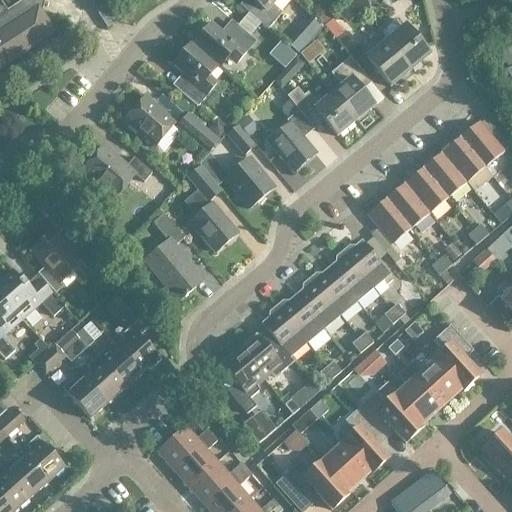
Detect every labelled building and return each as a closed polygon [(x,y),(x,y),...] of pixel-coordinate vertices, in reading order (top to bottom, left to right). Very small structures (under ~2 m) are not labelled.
[(0,0),(0,68),(54,34),(38,8),(39,0),(0,0)] [(205,0),(202,4),(218,15),(224,6),(214,0),(205,0)] [(250,0),(255,4),(247,14),(267,31),(281,15),(271,6),(275,0),(250,0)] [(352,0),(359,13),(369,7),(365,0),(352,0)] [(337,7),(324,16),(332,27),(345,18),(337,7)] [(217,68),(218,69),(227,60),(236,67),(256,43),(236,27),(226,38),(210,25),(193,45),(192,46),(217,68)] [(386,43),(409,72),(429,56),(405,27),(386,43)] [(350,58),(354,64),(365,55),(347,33),(336,42),(350,58)] [(409,72),(386,43),(366,59),(390,88),(409,72)] [(209,77),(217,68),(192,46),(193,45),(191,44),(172,65),(183,74),(172,87),(197,108),(218,84),(209,77)] [(511,46),(500,53),(502,56),(509,70),(511,68),(511,46)] [(341,88),(332,95),(355,122),(373,107),(358,88),(368,80),(354,64),(330,74),(341,88)] [(355,122),(332,95),(323,103),(319,97),(314,101),(307,94),(303,97),(297,89),(287,98),(311,127),(321,119),(336,138),(355,122)] [(123,123),(154,149),(175,124),(145,98),(123,123)] [(219,142),(218,142),(187,116),(176,129),(207,156),(219,142)] [(460,139),(484,169),(503,153),(479,124),(460,139)] [(268,143),(293,174),(315,155),(290,125),(268,143)] [(254,148),(237,127),(226,136),(243,157),(254,148)] [(441,155),(466,185),(484,169),(460,139),(441,155)] [(133,159),(126,168),(102,148),(81,172),(114,201),(135,176),(144,184),(152,175),(133,159)] [(423,170),(447,200),(466,185),(441,155),(423,170)] [(215,164),(209,156),(199,167),(204,173),(215,164)] [(273,190),(249,160),(224,181),(249,210),(273,190)] [(219,194),(199,169),(188,178),(208,203),(219,194)] [(404,185),(429,215),(447,200),(423,170),(404,185)] [(505,206),(511,200),(511,186),(510,183),(496,195),(505,206)] [(386,201),(411,230),(429,215),(404,185),(386,201)] [(411,230),(386,201),(367,216),(391,246),(411,230)] [(190,223),(215,254),(237,235),(212,205),(190,223)] [(144,262),(178,303),(203,282),(174,247),(184,239),(163,215),(152,224),(167,243),(144,262)] [(474,215),(462,223),(469,234),(481,226),(474,215)] [(488,236),(481,226),(468,237),(475,247),(488,236)] [(511,245),(511,227),(503,236),(511,245)] [(85,246),(74,255),(55,234),(46,241),(41,241),(41,246),(32,254),(44,268),(37,275),(52,291),(55,295),(63,288),(59,284),(81,265),(89,274),(98,266),(85,246)] [(511,246),(502,236),(486,251),(495,261),(511,246)] [(349,247),(342,252),(364,279),(374,291),(391,277),(364,244),(356,250),(354,247),(349,247)] [(364,279),(342,252),(335,258),(335,263),(337,266),(330,272),(347,293),(358,305),(374,291),(364,279)] [(438,277),(452,266),(444,257),(431,268),(438,277)] [(0,282),(0,296),(22,321),(41,304),(53,318),(64,308),(40,281),(29,291),(12,271),(0,282)] [(316,274),(309,280),(341,319),(358,305),(347,293),(330,272),(323,277),(321,275),(316,274)] [(341,319),(309,280),(302,286),(301,291),(304,293),(297,299),(314,320),(324,332),(341,319)] [(511,288),(500,299),(498,297),(489,305),(507,326),(511,321),(511,288)] [(0,356),(4,361),(15,352),(3,338),(22,321),(0,296),(0,356)] [(127,307),(119,298),(113,304),(121,313),(127,307)] [(282,302),(276,307),(308,346),(324,332),(314,320),(297,299),(290,305),(288,302),(282,302)] [(405,315),(397,305),(384,316),(392,326),(405,315)] [(291,360),(291,359),(308,346),(276,307),(269,313),(268,318),(271,321),(263,327),(282,350),(291,360)] [(124,341),(117,348),(141,375),(147,370),(149,372),(161,362),(140,338),(146,332),(137,322),(121,336),(124,341)] [(458,393),(458,394),(459,395),(479,377),(459,355),(467,347),(450,327),(433,343),(439,350),(428,360),(429,361),(458,393)] [(93,343),(82,330),(75,336),(87,349),(93,343)] [(78,341),(71,333),(56,346),(63,355),(78,341)] [(246,348),(240,353),(264,381),(269,376),(274,381),(295,363),(291,359),(291,360),(282,350),(274,357),(256,335),(244,345),(246,348)] [(363,336),(350,347),(358,357),(371,346),(363,336)] [(394,357),(403,349),(396,341),(387,350),(394,357)] [(55,347),(34,365),(45,377),(65,359),(55,347)] [(141,375),(117,348),(110,354),(105,351),(96,359),(124,390),(141,375)] [(374,352),(353,371),(360,379),(360,378),(373,377),(386,365),(374,352)] [(264,381),(240,353),(234,358),(232,355),(220,365),(238,387),(229,394),(247,415),(256,407),(250,400),(261,391),(258,386),(264,381)] [(321,372),(333,362),(326,353),(313,364),(321,372)] [(89,372),(83,378),(107,405),(124,390),(96,359),(87,367),(89,372)] [(413,362),(405,370),(440,409),(458,394),(458,393),(429,361),(420,369),(413,362)] [(331,364),(318,375),(326,385),(339,374),(331,364)] [(407,388),(398,396),(397,396),(423,425),(440,409),(405,370),(397,377),(407,388)] [(107,405),(83,378),(76,384),(71,381),(61,390),(90,421),(107,405)] [(397,396),(398,396),(387,384),(358,410),(376,430),(385,422),(405,445),(425,427),(423,425),(397,396)] [(42,398),(22,414),(31,425),(50,409),(42,398)] [(290,403),(284,408),(292,418),(298,412),(290,403)] [(351,436),(341,445),(340,446),(367,476),(366,476),(368,478),(388,460),(367,438),(376,430),(358,410),(341,425),(351,436)] [(15,411),(0,423),(0,429),(7,438),(25,422),(15,411)] [(308,412),(291,428),(299,437),(317,421),(308,412)] [(243,425),(257,444),(265,438),(251,419),(243,425)] [(156,453),(173,472),(212,436),(207,431),(197,440),(186,427),(156,453)] [(511,445),(501,434),(482,452),(485,455),(482,458),(490,467),(493,464),(510,483),(511,481),(511,445)] [(173,472),(189,490),(218,464),(207,451),(217,442),(212,436),(173,472)] [(25,460),(47,484),(64,469),(39,440),(30,449),(32,454),(25,460)] [(334,453),(324,462),(350,491),(366,476),(367,476),(340,446),(341,445),(338,443),(331,450),(334,453)] [(14,463),(5,471),(30,499),(47,484),(25,460),(19,466),(14,463)] [(350,491),(324,462),(323,461),(311,472),(302,461),(284,477),(302,497),(311,489),(331,511),(351,493),(350,491)] [(189,490),(205,508),(244,473),(239,467),(229,476),(218,464),(189,490)] [(15,511),(30,499),(5,471),(0,475),(0,500),(10,511),(15,511)] [(205,508),(208,511),(236,511),(250,500),(239,487),(249,478),(244,473),(205,508)] [(428,511),(450,495),(433,473),(390,505),(395,511),(428,511)] [(310,511),(311,511),(284,478),(273,487),(294,511),(310,511)] [(0,511),(10,511),(0,500),(0,511)] [(250,500),(236,511),(273,511),(277,509),(271,503),(261,511),(250,500)]
